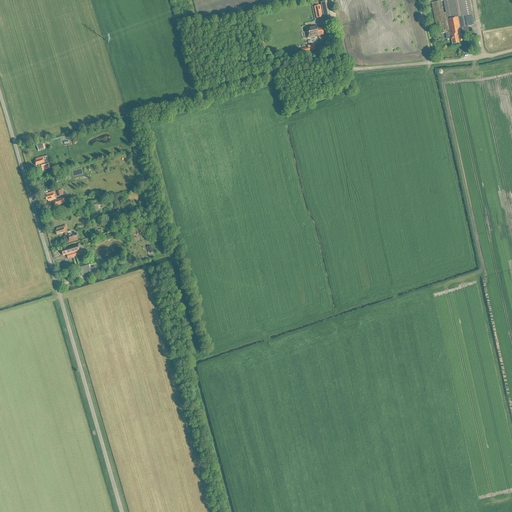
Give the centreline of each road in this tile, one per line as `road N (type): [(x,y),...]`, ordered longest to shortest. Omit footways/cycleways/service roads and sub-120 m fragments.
road 1 (track): [(0,90),(122,511)]
road 2 (unclassified): [(358,69),(473,63),(511,52)]
